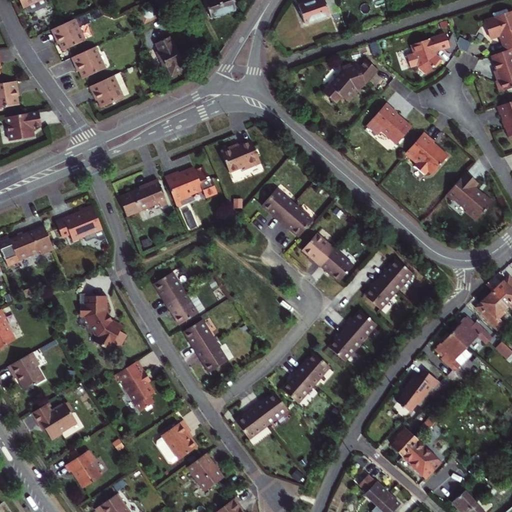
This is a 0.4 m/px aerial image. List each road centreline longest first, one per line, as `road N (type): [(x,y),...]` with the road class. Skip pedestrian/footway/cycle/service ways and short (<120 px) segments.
road 1 (residential): [(89,161),(121,241),(122,270),(207,408)]
road 2 (residential): [(285,123),(433,251),(469,260)]
road 3 (residential): [(207,408),(265,367),(317,311),(316,296),(268,255)]
road 4 (residential): [(353,434),(397,364),(461,296),(469,260)]
road 5 (residential): [(478,0),(303,58)]
road 6 (residential): [(1,0),(34,65),(91,143)]
road 7 (residential): [(218,87),(91,143)]
road 8 (residential): [(102,157),(222,109)]
road 9 (residential): [(207,408),(281,511)]
